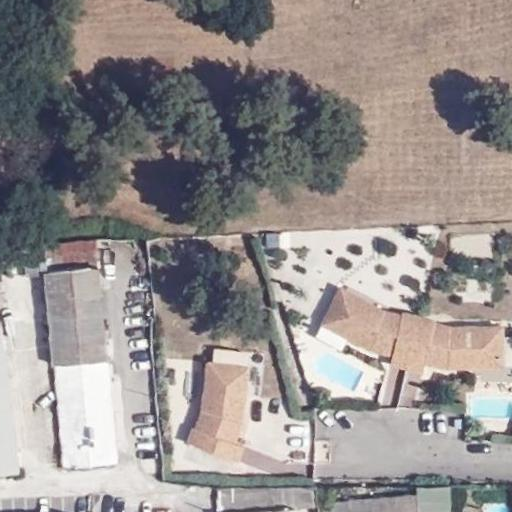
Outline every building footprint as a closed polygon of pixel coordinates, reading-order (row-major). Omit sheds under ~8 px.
[(47,250),(48,255),(100,250),(100,245),(47,250)] [(100,250),(48,255),(65,470),(116,468),(100,250)] [(313,313),(324,319),(343,283),(332,277),(313,313)] [(409,363),(421,310),(405,307),(404,311),(389,307),(343,283),(324,319),(373,344),(395,350),(393,359),(409,363)] [(421,310),(409,363),(425,367),(427,358),(449,363),(491,362),(506,362),(505,330),(505,321),(454,321),(438,318),(438,315),(421,310)] [(0,476),(16,475),(2,323),(0,322),(0,476)] [(511,329),(505,330),(506,362),(491,362),(491,377),(511,377),(511,329)] [(210,356),(250,362),(246,394),(261,395),(266,352),(211,344),(210,356)] [(189,439),(239,459),(245,442),(237,439),(244,417),(246,394),(250,362),(210,356),(204,408),(198,424),(196,423),(189,439)] [(511,395),(478,389),(473,416),(511,422),(511,395)] [(448,511),(448,489),(417,489),(418,493),(421,511),(448,511)] [(317,490),(298,490),(301,511),(319,511),(319,506),(317,490)] [(266,491),(217,491),(218,511),(295,511),(295,510),(268,511),(266,491)] [(421,511),(418,493),(319,506),(319,511),(421,511)]
